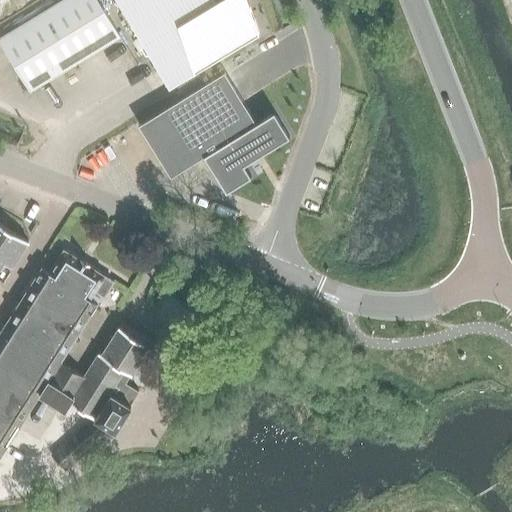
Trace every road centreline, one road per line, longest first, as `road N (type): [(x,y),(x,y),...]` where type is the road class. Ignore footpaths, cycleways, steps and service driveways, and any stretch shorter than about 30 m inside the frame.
road 1 (tertiary): [(263,266),(0,162)]
road 2 (primary): [(498,268),(477,171),(411,0)]
road 3 (unclassified): [(307,0),(322,43),(324,104),(263,266)]
road 4 (tertiary): [(498,268),(445,298),(401,305),(349,299),(263,266)]
